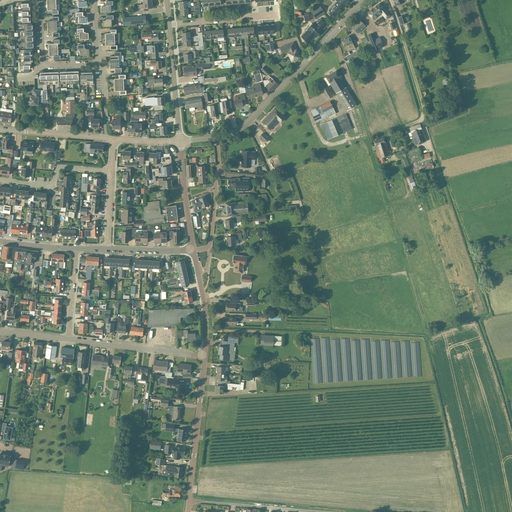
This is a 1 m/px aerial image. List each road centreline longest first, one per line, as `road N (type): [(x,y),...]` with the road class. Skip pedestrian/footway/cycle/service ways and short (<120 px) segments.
road 1 (tertiary): [(216,138),(249,121),(363,0)]
road 2 (tertiary): [(190,500),(204,355)]
road 3 (residential): [(204,355),(68,339)]
road 4 (residential): [(312,511),(190,500)]
